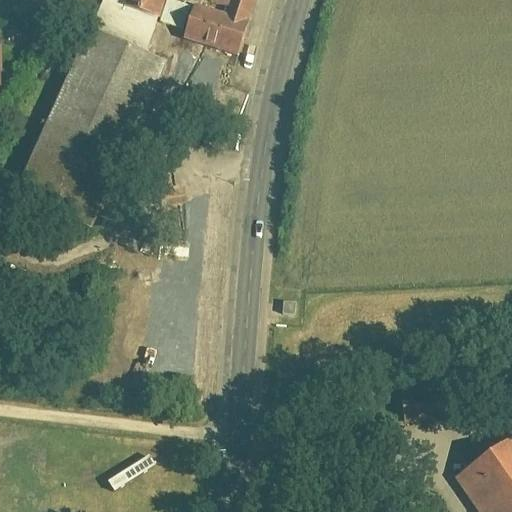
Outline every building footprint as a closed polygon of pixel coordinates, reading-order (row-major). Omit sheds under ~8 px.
[(61,0),(61,1),(73,14),(86,0),(61,0)] [(119,0),(116,12),(160,25),(167,0),(119,0)] [(257,0),(210,0),(207,10),(189,4),(177,43),(239,62),(257,0)] [(170,69),(101,36),(28,188),(98,221),(170,69)] [(0,87),(8,88),(7,42),(0,42),(0,87)] [(438,424),(438,401),(400,401),(400,424),(438,424)] [(511,511),(511,446),(456,482),(474,511),(511,511)]
